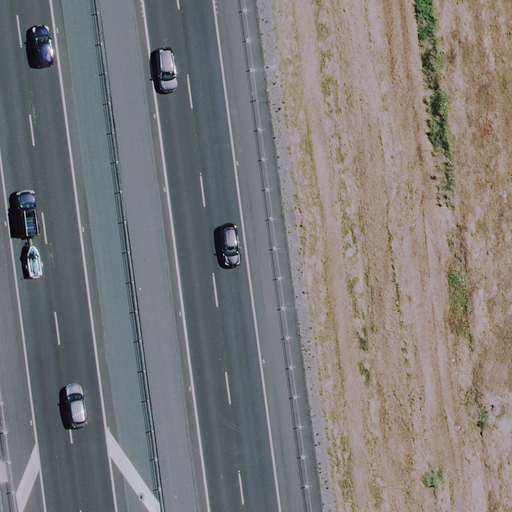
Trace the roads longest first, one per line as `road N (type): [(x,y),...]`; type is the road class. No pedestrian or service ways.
road 1 (motorway): [(178,0),(245,511)]
road 2 (motorway): [(81,511),(14,0)]
